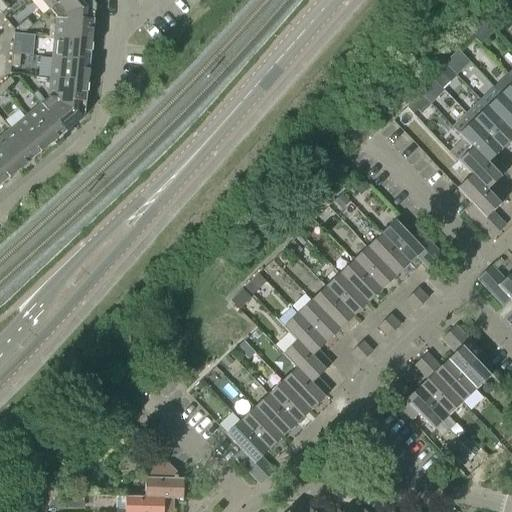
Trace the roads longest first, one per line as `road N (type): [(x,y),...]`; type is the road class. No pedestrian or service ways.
road 1 (tertiary): [(0,364),(332,0)]
road 2 (residential): [(0,216),(99,128),(116,18)]
road 3 (residential): [(361,476),(353,410),(463,308)]
road 4 (residential): [(478,270),(368,152)]
road 5 (residential): [(361,476),(511,507)]
road 6 (residential): [(244,501),(147,409)]
road 7 (unknown): [(333,397),(266,497)]
